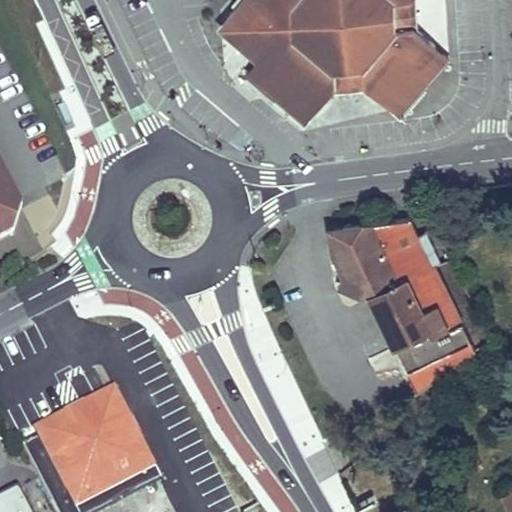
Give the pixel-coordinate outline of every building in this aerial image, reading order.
[(241,0),(228,15),(227,35),(233,40),(257,60),(249,69),(257,76),(306,119),(314,110),(316,111),(337,86),(364,84),(387,104),(437,46),(415,26),(414,0),(241,0)] [(228,15),(218,27),(227,35),(228,15)] [(447,54),(437,46),(387,104),(397,112),(447,54)] [(64,105),(57,108),(65,127),(72,124),(64,105)] [(20,213),(0,174),(0,194),(11,216),(9,229),(0,233),(0,243),(15,236),(20,213)] [(11,216),(0,194),(0,233),(9,229),(11,216)] [(366,298),(370,295),(431,266),(430,263),(415,233),(406,217),(327,229),(332,254),(351,292),(366,298)] [(415,233),(430,263),(440,258),(424,229),(415,233)] [(431,266),(370,295),(388,332),(394,329),(402,344),(396,346),(418,390),(474,350),(431,266)] [(394,329),(388,332),(396,346),(402,344),(394,329)] [(83,404),(75,408),(34,429),(62,484),(68,480),(43,432),(70,419),(68,414),(84,406),(86,411),(110,399),(134,446),(141,443),(113,389),(83,404)] [(75,508),(154,468),(141,443),(134,446),(110,399),(86,411),(84,406),(68,414),(70,419),(43,432),(68,480),(62,484),(75,508)] [(0,511),(31,511),(19,488),(0,498),(0,511)] [(511,511),(511,488),(502,493),(511,511)] [(143,511),(137,499),(112,511),(143,511)]
